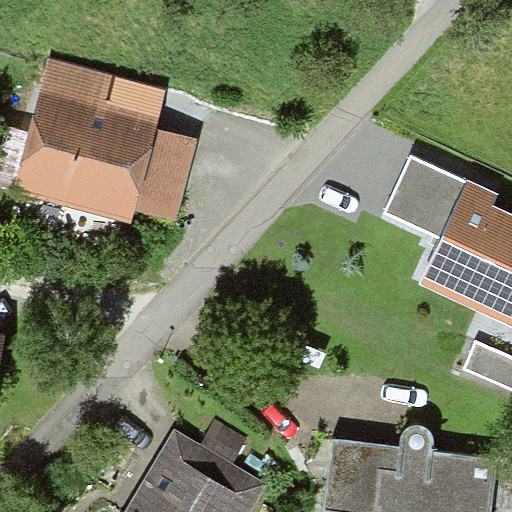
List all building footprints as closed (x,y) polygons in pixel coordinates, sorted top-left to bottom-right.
[(5,128),(0,144),(0,190),(132,227),(136,212),(158,133),(161,122),(108,107),(116,79),(54,61),(33,136),(5,128)] [(158,133),(136,212),(178,223),(198,144),(158,133)] [(511,325),(511,217),(497,211),(503,198),(409,156),(383,215),(445,243),(426,287),(511,325)] [(0,390),(10,337),(0,335),(0,390)] [(511,357),(477,341),(464,371),(511,392),(511,357)] [(203,446),(176,430),(126,511),(251,511),(267,486),(231,464),(247,438),(218,420),(203,446)] [(329,441),(320,511),(493,511),(494,506),(511,508),(511,463),(433,454),(434,442),(429,433),(418,429),(407,433),(401,440),(400,450),(329,441)]
